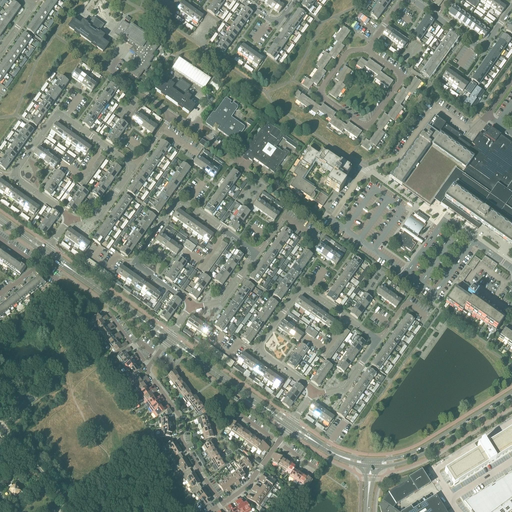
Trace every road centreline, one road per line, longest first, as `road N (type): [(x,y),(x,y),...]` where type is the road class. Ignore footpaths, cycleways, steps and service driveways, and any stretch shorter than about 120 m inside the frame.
road 1 (residential): [(191,304),(223,299),(256,253),(179,203),(137,261)]
road 2 (residential): [(134,167),(65,117),(52,119),(16,175),(70,216)]
road 3 (residential): [(378,340),(299,291),(260,347),(314,390)]
road 4 (residential): [(366,50),(348,52),(321,93),(358,122),(372,120),(398,84),(396,71)]
road 5 (residential): [(219,505),(147,367)]
road 6 (tertiary): [(376,466),(420,456),(511,399)]
road 7 (tertiary): [(511,392),(426,446),(377,460)]
road 8 (unclassified): [(456,511),(435,465),(511,420)]
road 9 (residential): [(412,0),(477,46),(511,8)]
